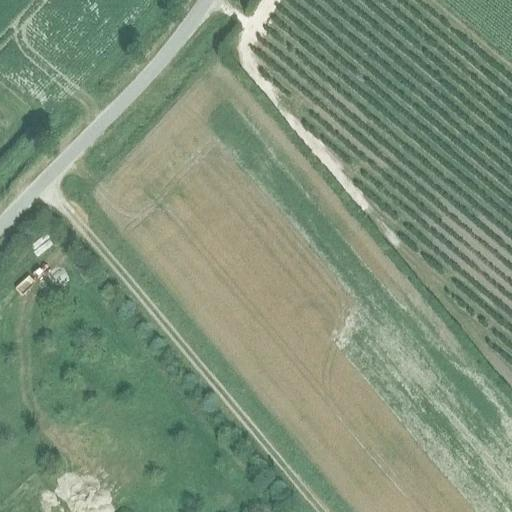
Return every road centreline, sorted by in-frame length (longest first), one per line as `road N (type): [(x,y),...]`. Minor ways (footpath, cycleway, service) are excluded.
road 1 (track): [(43,184),(318,511)]
road 2 (unclassified): [(0,227),(207,22),(218,0)]
